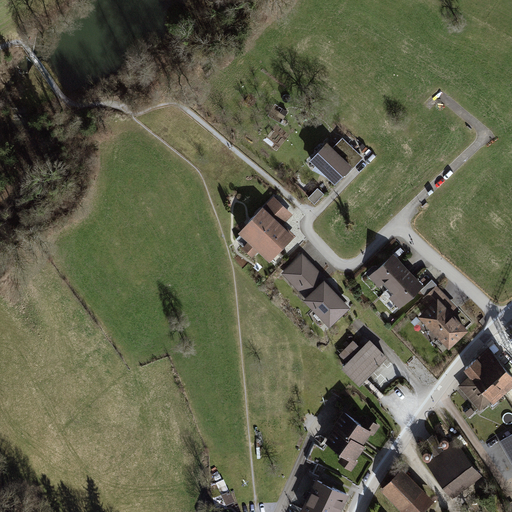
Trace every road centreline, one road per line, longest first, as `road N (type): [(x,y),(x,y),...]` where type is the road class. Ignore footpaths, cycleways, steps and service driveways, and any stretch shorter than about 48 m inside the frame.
road 1 (residential): [(360,511),(402,440),(502,319)]
road 2 (residential): [(371,155),(312,216),(310,234),(347,267),(398,223)]
road 3 (residential): [(398,223),(482,136),(440,94)]
road 4 (residential): [(398,223),(502,319)]
